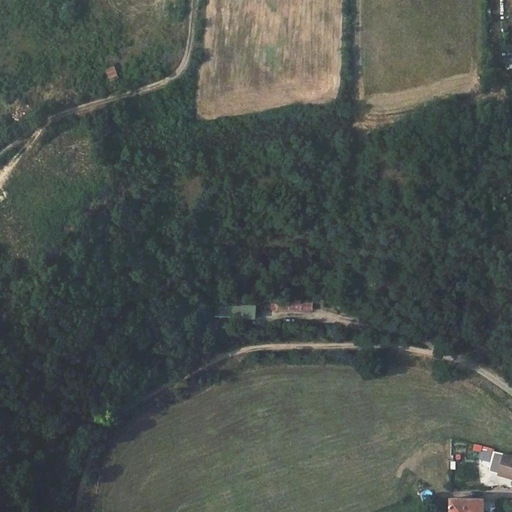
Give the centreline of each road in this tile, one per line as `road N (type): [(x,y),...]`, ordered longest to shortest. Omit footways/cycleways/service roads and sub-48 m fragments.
road 1 (track): [(437,354),(264,346),(220,357),(118,414),(91,453),(77,511)]
road 2 (track): [(193,0),(186,57),(175,73),(46,117),(0,153)]
road 3 (track): [(356,0),(360,119),(496,93)]
